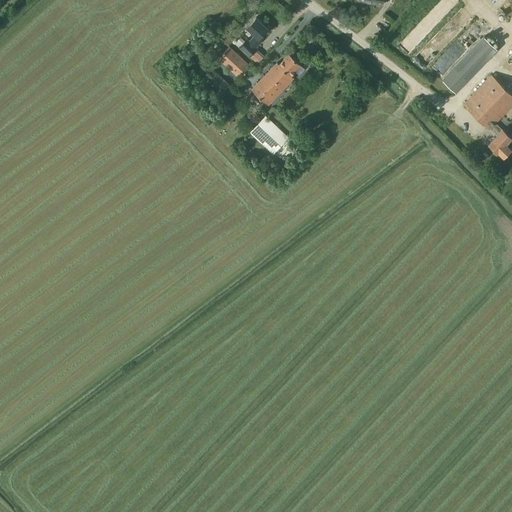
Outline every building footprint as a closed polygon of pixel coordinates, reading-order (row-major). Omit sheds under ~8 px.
[(440,0),(437,4),(446,14),(460,1),(459,0),(440,0)] [(250,40),(247,38),(239,46),(257,64),(265,56),(256,47),(263,39),(265,41),(272,33),(267,29),(268,28),(256,17),(247,27),(255,35),(250,40)] [(496,48),(483,36),(441,79),(454,92),(496,48)] [(251,66),(229,46),(218,58),(239,79),(251,66)] [(301,64),(289,53),(279,64),(277,62),(251,89),(268,105),(294,77),(291,75),(301,64)] [(490,129),(497,136),(488,144),(498,153),(499,151),(504,157),(511,149),(506,144),(511,137),(503,129),(502,129),(496,123),(511,106),(511,94),(491,74),(462,104),(490,129)] [(288,136),(266,116),(250,133),(273,153),(288,136)]
